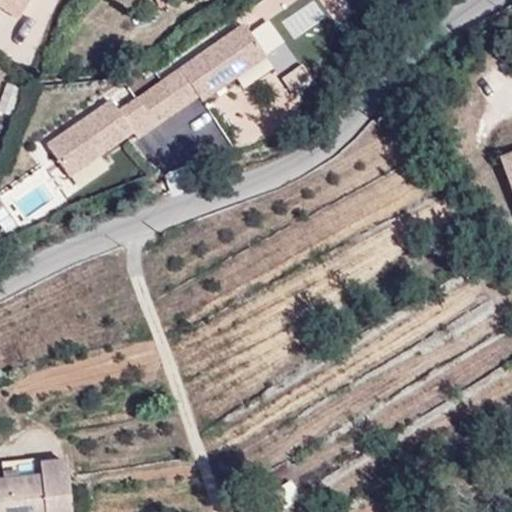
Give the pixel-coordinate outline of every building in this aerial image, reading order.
[(0,0),(0,12),(18,24),(33,0),(0,0)] [(173,60),(152,74),(181,116),(235,79),(243,91),(275,70),(244,25),(180,70),(173,60)] [(291,97),(311,82),(301,68),(281,83),(291,97)] [(152,74),(132,88),(162,131),(181,116),(152,74)] [(209,113),(243,91),(235,79),(202,102),(209,113)] [(0,97),(0,116),(10,119),(17,91),(3,87),(0,97)] [(132,88),(47,147),(69,178),(133,133),(141,145),(162,131),(132,88)] [(511,155),(500,160),(511,192),(511,155)] [(109,168),(100,156),(69,178),(78,190),(109,168)] [(44,171),(19,187),(32,208),(57,192),(44,171)] [(71,511),(66,462),(40,465),(41,477),(0,481),(0,511),(71,511)]
